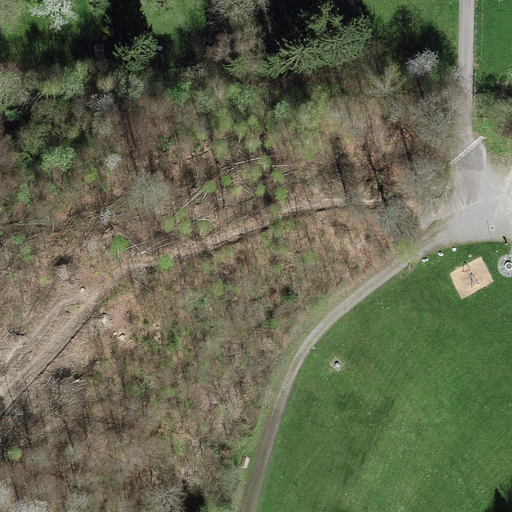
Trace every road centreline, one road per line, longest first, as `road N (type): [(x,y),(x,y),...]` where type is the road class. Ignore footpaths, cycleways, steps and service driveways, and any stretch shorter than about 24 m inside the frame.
road 1 (track): [(250,511),(298,371),(332,317),(440,226),(471,210)]
road 2 (residential): [(465,0),(471,210)]
